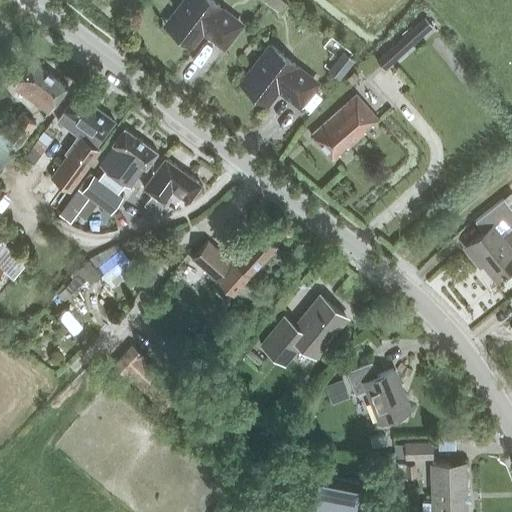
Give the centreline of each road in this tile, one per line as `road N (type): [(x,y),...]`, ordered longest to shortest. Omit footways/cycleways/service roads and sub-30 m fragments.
road 1 (tertiary): [(511,427),(425,308),(30,0)]
road 2 (track): [(511,175),(394,281)]
